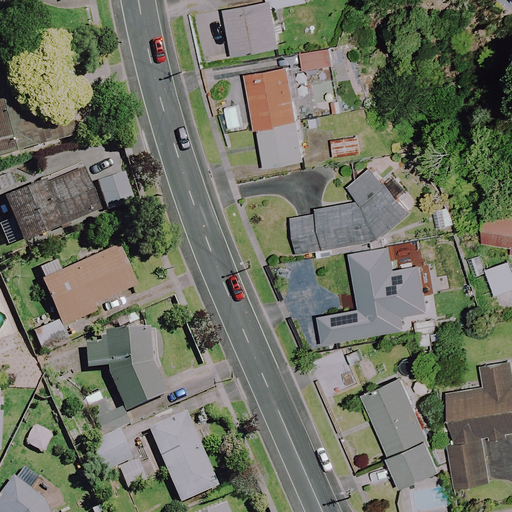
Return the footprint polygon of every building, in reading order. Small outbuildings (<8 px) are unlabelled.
[(305,0),(268,0),(269,1),(223,9),(231,55),(279,47),(272,9),(306,3),(305,0)] [(332,66),(329,49),(299,55),(302,71),(332,66)] [(303,160),(287,66),(243,74),(253,130),(256,129),(263,167),(303,160)] [(0,155),(35,145),(18,88),(0,93),(0,155)] [(359,153),(357,138),(330,141),(332,156),(359,153)] [(373,243),(408,217),(372,167),(346,186),(360,205),(290,216),(296,255),(314,252),(315,259),(332,256),(331,250),(373,243)] [(94,213),(79,170),(0,198),(0,208),(12,242),(94,213)] [(127,204),(119,173),(95,179),(103,210),(127,204)] [(511,209),(483,208),(481,245),(511,247),(510,257),(511,256),(511,209)] [(38,280),(56,320),(29,332),(40,357),(67,345),(58,326),(93,311),(90,304),(132,286),(115,246),(38,280)] [(393,271),(389,246),(350,253),(359,308),(320,315),(324,342),(404,328),(400,306),(420,302),(414,268),(393,271)] [(511,289),(511,269),(509,260),(484,269),(494,296),(511,289)] [(436,332),(434,319),(414,321),(415,334),(436,332)] [(123,413),(165,395),(138,329),(79,353),(87,373),(103,366),(120,409),(105,416),(96,395),(81,401),(97,436),(127,423),(123,413)] [(511,434),(511,390),(508,362),(481,366),(484,389),(448,394),(454,444),(448,445),(453,486),(486,482),(480,439),(511,434)] [(438,470),(402,377),(363,393),(399,485),(438,470)] [(216,489),(184,415),(146,432),(178,505),(216,489)] [(140,483),(130,459),(119,435),(91,448),(102,472),(115,466),(125,490),(140,483)] [(44,511),(40,501),(14,480),(0,494),(4,498),(0,502),(0,511),(44,511)]
